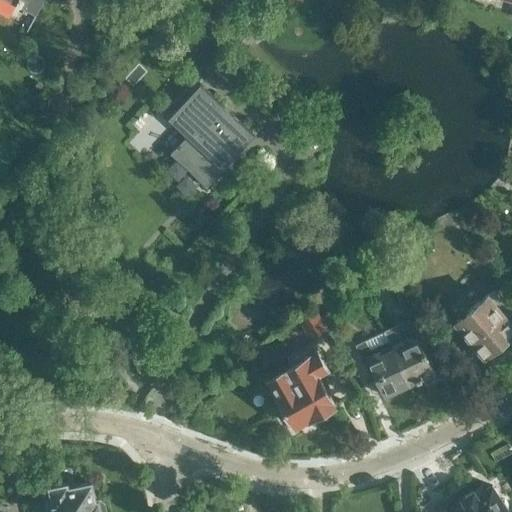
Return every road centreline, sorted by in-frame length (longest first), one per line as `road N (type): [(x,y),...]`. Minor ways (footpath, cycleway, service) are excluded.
road 1 (residential): [(511,401),(390,461),(328,478),(278,477),(175,442)]
road 2 (residential): [(175,442),(102,420),(59,418),(0,431)]
